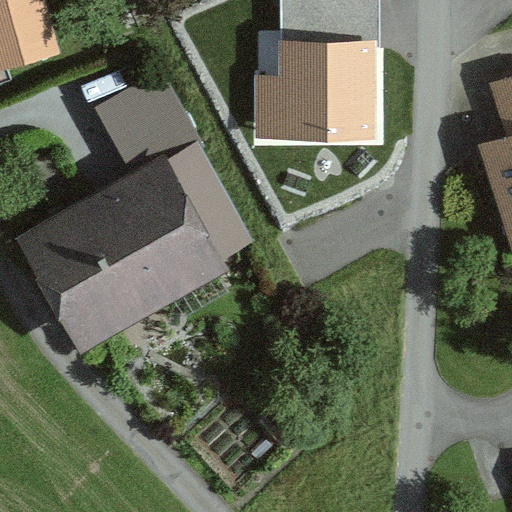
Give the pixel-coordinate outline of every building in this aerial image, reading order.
[(53,0),(0,0),(0,35),(54,34),(53,0)] [(256,139),(382,141),(384,0),(282,0),(282,26),(257,26),(256,139)] [(133,162),(181,136),(138,57),(89,80),(133,162)] [(511,82),(511,120),(490,127),(511,201),(511,68),(508,70),(511,82)] [(133,162),(37,214),(92,317),(237,239),(181,136),(133,162)] [(290,171),(245,192),(265,232),(309,211),(290,171)]
